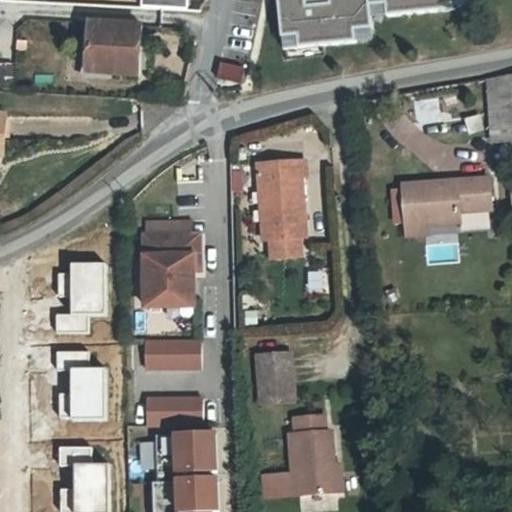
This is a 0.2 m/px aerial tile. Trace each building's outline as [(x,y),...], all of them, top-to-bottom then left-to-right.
[(453,0),(330,0),(331,4),(308,7),(307,0),(279,0),(284,50),(357,42),(356,31),(374,29),(371,7),(386,5),(387,17),(455,10),(453,0)] [(88,74),(140,76),(142,26),(91,24),(88,74)] [(0,61),(0,86),(11,86),(10,61),(0,61)] [(222,63),(218,79),(242,84),(245,68),(222,63)] [(511,139),(511,75),(489,79),(493,141),(511,139)] [(266,241),(273,241),(302,238),(309,238),(304,177),(309,177),(308,161),(260,165),(266,241)] [(251,170),(242,171),(243,191),(252,190),(251,170)] [(491,179),(458,182),(458,189),(450,190),(450,182),(405,186),(409,227),(429,225),(462,223),(461,212),(493,210),(491,179)] [(458,189),(458,182),(450,182),(450,190),(458,189)] [(429,225),(409,227),(409,236),(429,234),(429,225)] [(195,307),(195,271),(195,254),(195,234),(146,235),(147,308),(195,307)] [(302,238),(273,241),(274,259),(304,256),(302,238)] [(108,266),(73,266),(74,278),(74,300),(74,318),(93,317),(109,317),(108,266)] [(74,278),(61,278),(62,301),(74,300),(74,278)] [(259,326),(258,311),(247,311),(248,326),(259,326)] [(74,318),(59,318),(59,337),(93,337),(93,317),(74,318)] [(203,342),(147,343),(148,370),(203,369),(203,342)] [(91,351),(57,352),(57,371),(71,371),(91,371),(91,351)] [(260,357),(264,404),(296,401),(292,354),(260,357)] [(91,371),(71,371),(71,398),(71,420),(71,422),(106,422),(106,371),(91,371)] [(71,398),(59,398),(59,420),(71,420),(71,398)] [(149,427),(205,426),(204,399),(149,400),(149,427)] [(267,498),(339,493),(336,465),(334,432),(328,432),(327,418),(297,420),(298,435),(292,435),(295,475),(266,477),(267,498)] [(220,511),(217,434),(158,437),(160,483),(154,484),(155,511),(220,511)] [(97,447),(63,448),(63,467),(77,467),(98,466),(97,447)] [(336,465),(339,493),(344,492),(342,464),(336,465)] [(98,466),(77,467),(77,493),(77,511),(112,511),(112,467),(98,466)] [(77,511),(77,493),(65,494),(65,511),(77,511)]
